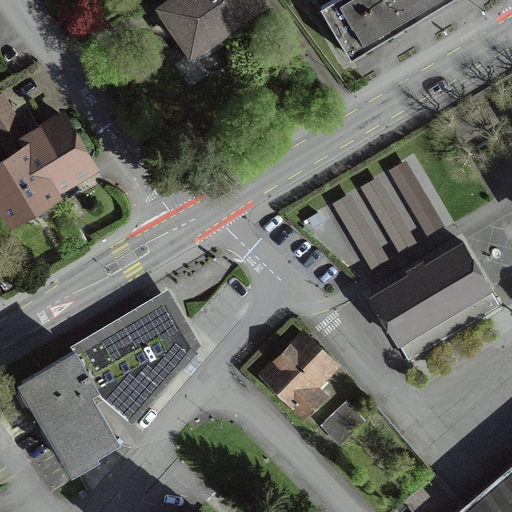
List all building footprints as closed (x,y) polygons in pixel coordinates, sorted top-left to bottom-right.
[(174,0),(161,9),(190,52),(258,6),(253,0),(174,0)] [(330,0),(319,7),(350,59),(412,22),(449,0),(330,0)] [(0,203),(11,222),(54,196),(48,186),(89,161),(64,118),(23,143),(18,135),(21,134),(0,98),(0,143),(1,145),(4,144),(11,156),(0,162),(0,203)] [(420,244),(380,175),(363,185),(402,254),(420,244)] [(390,259),(351,190),(333,200),(373,269),(390,259)] [(370,296),(408,360),(499,306),(461,243),(424,265),(422,262),(415,266),(406,271),(408,274),(370,296)] [(166,300),(165,298),(73,353),(99,397),(128,422),(192,348),(172,311),(170,312),(167,307),(164,302),(166,300)] [(303,336),(264,375),(304,414),(319,398),(308,387),(332,363),(303,336)] [(73,352),(22,382),(72,467),(92,455),(90,451),(113,438),(91,401),(95,398),(99,397),(73,353),(73,352)] [(323,422),(342,442),(364,421),(345,401),(323,422)] [(511,511),(511,463),(454,511),(511,511)]
